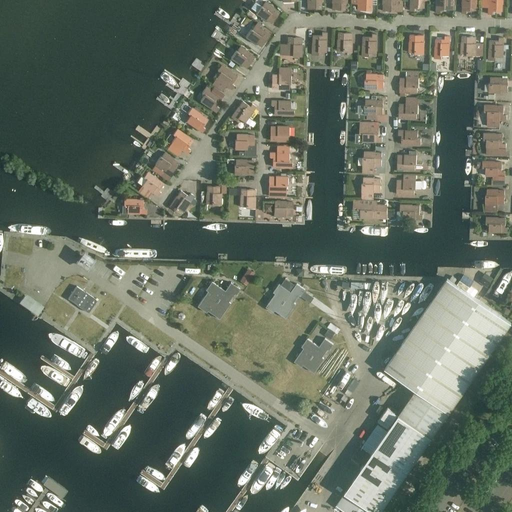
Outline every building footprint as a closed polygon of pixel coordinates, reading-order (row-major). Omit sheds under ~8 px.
[(307,2),(307,9),(316,9),(316,3),(316,0),(298,0),(299,2),(307,2)] [(331,0),(332,3),(332,9),(346,10),(346,3),(347,3),(346,0),(331,0)] [(351,0),(351,5),(357,5),(357,10),(371,10),(371,4),(372,4),(371,0),(351,0)] [(395,4),(401,4),(401,0),(382,0),(383,4),(383,11),(395,11),(395,4)] [(410,0),(410,11),(415,11),(415,8),(424,8),(424,2),(429,2),(428,0),(410,0)] [(436,0),(436,12),(441,13),(441,9),(455,10),(454,0),(436,0)] [(462,0),(462,13),(467,13),(467,10),(476,10),(476,3),(477,3),(476,0),(462,0)] [(488,0),(489,7),(488,14),(493,14),(493,11),(502,11),(503,4),(503,0),(488,0)] [(261,5),(256,13),(266,20),(266,19),(272,23),(279,12),(274,8),(265,1),(262,6),(261,5)] [(251,29),(245,36),(256,43),(261,47),(269,35),(264,31),(255,25),(252,29),(251,29)] [(312,42),(311,54),(318,55),(318,51),(326,52),(327,32),(322,32),(322,35),(312,35),(312,42)] [(337,39),(337,50),(342,50),(342,52),(351,52),(352,39),(351,39),(352,33),(338,32),(338,39),(337,39)] [(362,44),(361,56),(368,56),(368,53),(376,53),(377,34),(372,33),(372,37),(362,36),(362,44)] [(409,41),(409,52),(415,53),(415,54),(424,54),(424,42),(424,35),(410,35),(410,41),(409,41)] [(435,39),(435,58),(442,59),(442,55),(449,55),(450,36),(445,36),(445,39),(435,39)] [(461,43),(461,54),(467,54),(467,55),(483,56),(483,46),(476,46),(476,43),(476,37),(462,36),(462,43),(461,43)] [(301,56),(302,44),(301,44),(301,43),(301,38),(301,37),(288,37),(287,43),(287,44),(287,54),(292,55),(292,56),(301,56)] [(489,40),(489,60),(496,60),(496,57),(503,57),(504,37),(499,37),(499,41),(489,40)] [(236,50),(231,58),(241,65),(241,64),(247,68),(254,57),(249,53),(249,52),(240,46),(237,51),(236,50)] [(219,74),(216,78),(226,85),(232,89),(235,85),(232,83),(237,76),(231,72),(221,65),(217,70),(220,72),(219,74)] [(399,92),(400,92),(400,96),(406,96),(406,93),(417,93),(417,87),(419,87),(419,78),(418,78),(418,71),(407,71),(407,78),(400,78),(399,92)] [(365,79),(365,88),(377,89),(377,88),(384,88),(384,74),(377,74),(366,73),(366,79),(365,79)] [(291,75),(278,74),(272,74),(271,88),(278,88),(278,89),(289,89),(289,83),(290,83),(291,75)] [(489,83),(489,92),(501,93),(501,92),(508,92),(508,78),(501,78),(501,77),(490,77),(490,83),(489,83)] [(204,95),(200,101),(216,112),(219,108),(216,106),(221,98),(223,96),(214,89),(212,91),(205,87),(202,93),(204,95)] [(364,105),(364,114),(376,115),(376,114),(383,114),(383,100),(377,100),(372,100),(365,99),(365,105),(364,105)] [(399,104),(399,118),(405,118),(405,119),(416,119),(417,113),(418,113),(418,100),(407,99),(406,104),(399,104)] [(271,100),(271,105),(274,105),(274,114),(281,115),(293,115),(294,108),(290,108),(291,101),(271,100)] [(238,106),(231,116),(237,120),(239,118),(245,122),(256,106),(252,103),(250,106),(243,101),(238,107),(238,106)] [(484,105),(484,112),(487,112),(487,128),(499,128),(500,120),(507,120),(507,115),(504,115),(504,106),(497,106),(497,105),(484,105)] [(190,115),(186,121),(202,132),(205,128),(202,126),(207,119),(202,115),(202,114),(192,107),(188,113),(190,115)] [(360,124),(359,134),(363,134),(362,141),(382,142),(382,137),(379,137),(379,128),(379,124),(360,124)] [(270,126),(270,140),(276,140),(276,141),(288,141),(288,135),(289,135),(289,126),(277,126),(270,126)] [(177,129),(173,134),(176,136),(171,142),(182,150),(187,154),(190,150),(187,148),(193,140),(187,136),(177,129)] [(398,130),(398,135),(401,135),(401,144),(408,144),(408,145),(421,145),(421,138),(417,138),(418,131),(398,130)] [(484,133),(484,140),(487,140),(487,147),(486,156),(506,157),(506,143),(503,143),(503,134),(496,134),(484,133)] [(235,140),(235,149),(247,149),(247,148),(254,149),(254,135),(247,135),(247,134),(236,134),(236,140),(235,140)] [(369,167),(374,167),(375,167),(375,166),(381,166),(382,153),(375,152),(364,151),(364,157),(363,157),(362,166),(362,174),(368,174),(369,167)] [(160,156),(155,164),(165,171),(166,170),(171,174),(179,163),(173,159),(174,158),(165,152),(161,157),(160,156)] [(269,157),(273,157),(272,166),(280,166),(280,167),(292,167),(292,160),(289,160),(289,153),(276,152),(270,152),(269,157)] [(398,155),(397,169),(404,169),(404,170),(415,170),(415,164),(416,164),(417,155),(404,155),(398,155)] [(234,165),(234,174),(246,174),(253,174),(253,160),(247,160),(236,159),(235,165),(234,165)] [(483,161),(482,168),(486,168),(485,175),(493,176),(492,185),(505,186),(505,171),(502,171),(502,162),(495,162),(495,161),(483,161)] [(155,174),(162,178),(165,174),(157,170),(155,174)] [(143,186),(138,192),(148,199),(153,193),(158,196),(161,192),(158,190),(163,183),(157,179),(147,172),(143,177),(146,179),(142,185),(143,186)] [(268,191),(286,192),(286,191),(286,185),(287,185),(288,176),(275,176),(269,176),(268,190),(268,191)] [(380,192),(381,178),(374,178),(363,177),(363,183),(362,183),(362,192),(361,194),(373,194),(373,193),(374,193),(374,192),(380,192)] [(397,180),(396,194),(403,194),(403,195),(414,195),(414,189),(415,189),(416,177),(404,177),(404,180),(403,180),(397,180)] [(206,192),(206,203),(212,204),(212,205),(221,205),(221,194),(225,194),(225,188),(227,188),(227,184),(219,184),(219,186),(207,186),(207,192),(206,192)] [(240,195),(240,207),(246,207),(246,208),(255,208),(255,196),(255,189),(241,189),(241,195),(240,195)] [(486,195),(485,204),(486,204),(486,213),(497,213),(498,204),(504,204),(505,190),(498,190),(487,189),(487,195),(486,195)] [(176,196),(169,206),(175,210),(177,207),(183,212),(194,196),(190,193),(188,196),(181,190),(177,196),(176,196)] [(124,198),(124,205),(127,205),(127,213),(146,214),(146,209),(143,209),(143,199),(136,199),(124,198)] [(274,206),(274,216),(286,216),(286,215),(293,216),(293,202),(286,202),(286,201),(275,201),(275,207),(274,206)] [(353,212),(360,212),(360,220),(386,220),(386,208),(377,208),(377,203),(353,202),(353,212)] [(400,205),(400,210),(403,210),(403,219),(411,219),(411,220),(423,220),(423,213),(420,213),(420,205),(400,205)] [(486,217),(486,224),(489,224),(489,232),(508,232),(508,227),(505,227),(506,218),(498,218),(486,217)] [(73,250),(66,260),(79,268),(85,258),(73,250)] [(463,275),(457,285),(474,297),(477,291),(471,286),(474,282),(463,275)] [(483,276),(479,282),(487,287),(491,282),(483,276)] [(385,368),(417,391),(449,413),(511,323),(474,297),(457,285),(447,278),(385,368)] [(208,291),(197,306),(206,312),(208,311),(219,319),(230,303),(228,302),(234,294),(235,295),(240,289),(231,282),(225,291),(211,281),(205,290),(208,291)] [(275,294),(266,307),(273,312),(275,310),(286,318),(296,304),(294,302),(299,295),(300,296),(305,289),(296,283),(291,292),(279,284),(273,292),(275,294)] [(76,286),(68,298),(88,313),(97,300),(76,286)] [(348,308),(345,310),(351,322),(354,320),(348,308)] [(345,322),(339,325),(345,338),(351,335),(345,322)] [(335,333),(329,328),(324,335),(331,339),(335,333)] [(303,348),(294,361),(302,367),(303,365),(314,372),(324,358),(322,357),(327,350),(329,351),(333,344),(325,338),(319,346),(307,338),(301,347),(303,348)] [(371,456),(345,493),(373,511),(379,511),(449,413),(417,391),(388,432),(371,456)] [(388,429),(398,414),(388,407),(377,422),(388,429)] [(371,456),(388,432),(377,424),(360,449),(371,456)] [(286,467),(291,469),(295,460),(289,458),(286,467)] [(373,511),(345,493),(337,505),(346,511),(373,511)]
